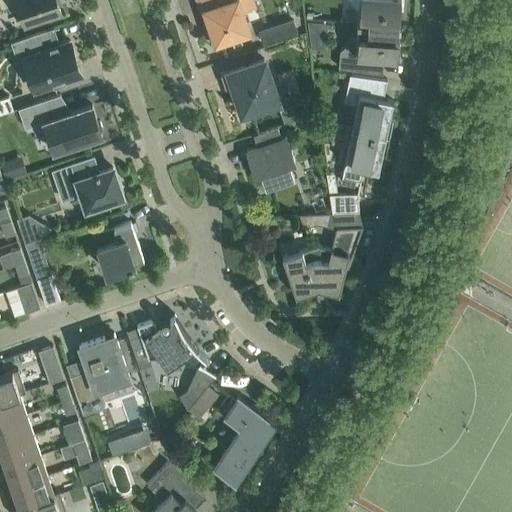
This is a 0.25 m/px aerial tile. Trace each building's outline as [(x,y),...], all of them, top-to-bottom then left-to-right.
[(19,8),(24,24),(60,11),(58,4),(61,3),(59,0),(0,0),(0,7),(0,8),(8,5),(10,8),(13,10),(19,8)] [(207,0),(210,6),(204,8),(212,32),(211,33),(210,34),(209,36),(208,37),(208,39),(209,41),(209,42),(211,44),(212,45),(213,45),(215,46),(217,46),(238,38),(236,33),(247,30),(241,10),(254,5),(252,0),(207,0)] [(359,7),(358,21),(400,23),(398,23),(399,7),(402,8),(402,0),(349,0),(356,7),(359,7)] [(399,28),(400,23),(358,21),(356,37),(353,37),(339,49),(338,66),(382,73),(382,71),(377,71),(378,55),(383,55),(383,58),(398,59),(399,44),(397,44),(398,28),(399,28)] [(70,39),(60,42),(51,45),(46,29),(11,41),(16,58),(23,56),(34,89),(81,73),(70,39)] [(278,100),(263,58),(220,73),(225,86),(232,84),(236,95),(234,99),(234,104),(236,108),(240,109),(241,112),(278,100)] [(356,102),(351,127),(388,135),(387,134),(390,119),(388,119),(392,99),(382,97),(386,78),(349,73),(344,100),(356,102)] [(91,103),(66,112),(59,93),(17,107),(24,127),(43,121),(53,150),(101,134),(100,129),(102,126),(100,120),(97,119),(91,103)] [(0,97),(0,112),(13,108),(9,94),(0,97)] [(294,160),(285,135),(281,137),(277,125),(252,134),(256,145),(246,148),(254,173),(260,171),(265,186),(293,177),(288,161),(294,160)] [(388,136),(388,135),(351,127),(341,176),(360,180),(362,167),(377,170),(381,150),(383,151),(387,136),(388,136)] [(88,174),(83,159),(52,169),(62,198),(80,192),(85,207),(122,194),(121,191),(123,190),(119,178),(117,179),(112,166),(88,174)] [(329,192),(332,211),(358,210),(357,191),(338,192),(335,172),(326,173),(330,192),(329,192)] [(0,207),(0,220),(0,222),(10,219),(5,205),(0,207)] [(298,212),(303,227),(316,222),(327,224),(330,211),(298,212)] [(14,232),(10,219),(0,222),(5,235),(14,232)] [(143,257),(134,230),(138,229),(135,220),(131,221),(130,219),(92,232),(105,270),(127,262),(128,264),(133,262),(132,261),(143,257)] [(25,223),(19,226),(24,241),(41,235),(25,223)] [(295,294),(314,288),(318,287),(338,292),(345,264),(348,265),(362,224),(335,225),(331,247),(317,243),(282,255),(295,294)] [(10,250),(14,263),(24,260),(19,246),(10,250)] [(28,273),(24,260),(14,263),(19,276),(28,273)] [(36,277),(45,304),(60,299),(50,272),(36,277)] [(15,285),(24,311),(39,306),(31,280),(15,285)] [(433,294),(423,290),(419,300),(429,305),(433,294)] [(150,319),(136,323),(147,356),(158,356),(166,367),(178,359),(185,360),(197,364),(197,363),(204,356),(205,357),(206,356),(196,347),(198,345),(176,314),(175,314),(175,313),(174,313),(173,313),(174,315),(169,319),(167,318),(166,317),(165,317),(163,317),(162,318),(161,319),(160,320),(160,322),(160,323),(161,325),(157,328),(150,319)] [(136,323),(125,327),(128,336),(138,366),(149,362),(147,356),(136,323)] [(87,369),(69,375),(82,413),(100,406),(104,403),(104,399),(100,386),(112,381),(114,385),(117,386),(121,387),(125,386),(128,383),(129,379),(129,376),(114,333),(104,337),(103,335),(78,344),(87,369)] [(63,376),(52,344),(37,349),(48,381),(63,376)] [(0,397),(19,391),(19,392),(25,390),(17,368),(0,373),(0,397)] [(56,386),(61,400),(70,396),(66,383),(56,386)] [(186,388),(178,393),(187,408),(198,394),(192,385),(186,388)] [(0,420),(26,411),(19,392),(19,391),(0,397),(0,420)] [(266,427),(265,427),(259,423),(265,414),(267,415),(267,414),(238,394),(237,395),(238,395),(224,415),(223,416),(239,426),(213,465),(212,465),(212,466),(233,480),(234,479),(233,478),(235,475),(236,475),(254,447),(257,444),(258,443),(261,441),(263,438),(264,436),(265,433),(266,430),(266,427)] [(75,410),(70,396),(61,400),(65,413),(75,410)] [(0,443),(33,432),(26,411),(0,420),(0,443)] [(70,427),(75,440),(84,437),(80,424),(70,427)] [(0,450),(5,465),(40,452),(33,432),(0,443),(0,450)] [(122,433),(107,438),(112,452),(127,447),(122,433)] [(89,450),(84,437),(75,440),(79,454),(89,450)] [(12,485),(47,473),(40,452),(5,465),(12,485)] [(192,511),(191,511),(195,506),(188,499),(196,490),(197,491),(198,490),(170,460),(149,481),(165,498),(149,511),(192,511)] [(90,465),(94,478),(104,475),(99,462),(90,465)] [(54,493),(53,492),(47,473),(12,485),(19,505),(54,493)] [(104,475),(94,478),(99,493),(109,490),(104,475)] [(53,492),(54,493),(19,505),(20,511),(66,511),(59,490),(53,492)]
